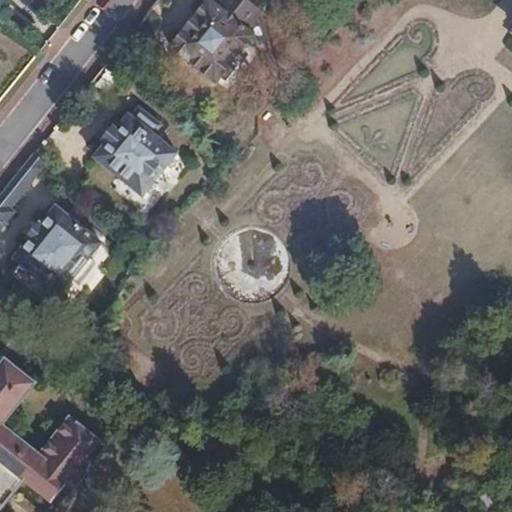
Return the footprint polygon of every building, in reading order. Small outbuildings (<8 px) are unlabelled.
[(184,30),(169,48),(215,84),(218,79),(224,84),(237,68),(231,63),(252,37),(245,31),(260,12),(248,2),(245,0),(218,0),(214,7),(207,1),(192,19),(195,21),(187,32),(184,30)] [(124,49),(108,70),(119,79),(135,58),(124,49)] [(104,143),(91,159),(140,197),(174,155),(151,136),(158,126),(136,109),(128,118),(125,116),(114,130),(110,127),(100,140),(104,143)] [(34,154),(0,195),(0,200),(12,209),(47,165),(34,154)] [(12,209),(0,200),(0,228),(14,211),(12,209)] [(54,293),(95,242),(50,206),(36,224),(34,222),(21,238),(23,240),(9,257),(54,293)] [(0,286),(0,305),(17,319),(26,308),(0,286)] [(499,337),(497,340),(500,345),(504,346),(507,345),(510,342),(511,338),(509,335),(505,333),(500,335),(499,337)] [(0,505),(16,486),(40,505),(59,482),(71,491),(101,451),(65,422),(39,454),(1,423),(33,383),(0,355),(0,505)]
